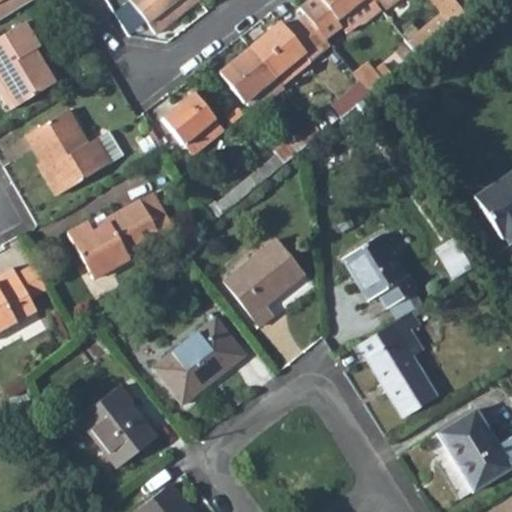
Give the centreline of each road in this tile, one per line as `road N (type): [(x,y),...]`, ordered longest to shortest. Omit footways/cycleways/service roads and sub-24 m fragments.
road 1 (residential): [(385,485),(327,394),(299,386),(215,445),(211,469),(243,511)]
road 2 (residential): [(83,0),(117,54),(146,68),(177,58),(252,0)]
